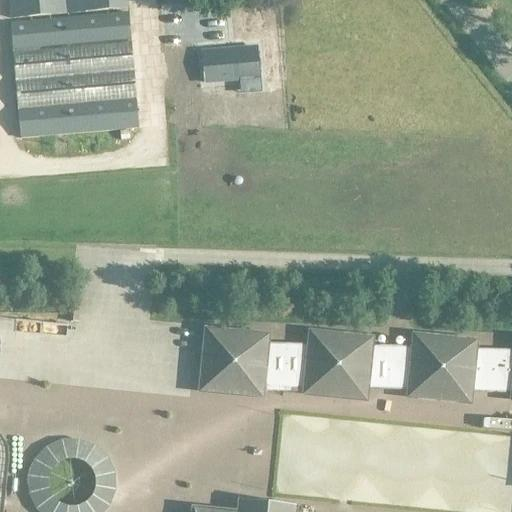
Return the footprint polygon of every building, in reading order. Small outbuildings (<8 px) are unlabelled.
[(126,9),(125,0),(8,0),(10,19),(126,9)] [(10,22),(13,51),(20,140),(138,129),(127,12),(10,22)] [(240,80),(259,79),(256,49),(202,53),(204,83),(240,80)] [(504,337),(505,320),(471,319),(470,336),(504,337)] [(263,400),(265,387),(302,388),(302,396),(367,403),(369,390),(406,391),(405,399),(471,406),(473,393),(510,394),(509,402),(511,402),(511,351),(477,350),(478,339),(412,332),(410,348),(373,347),(374,336),(308,330),(307,345),(269,344),(270,334),(204,327),(197,393),(263,400)]
